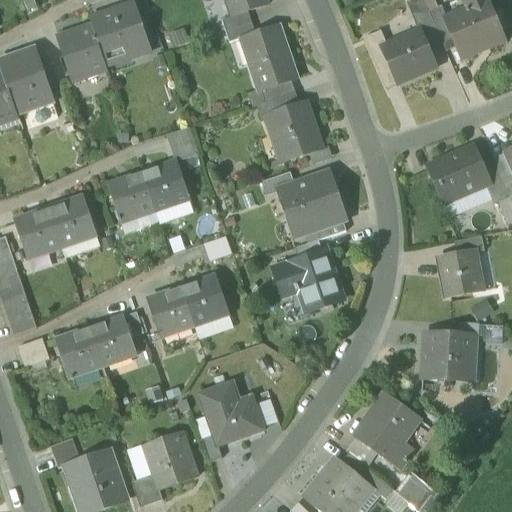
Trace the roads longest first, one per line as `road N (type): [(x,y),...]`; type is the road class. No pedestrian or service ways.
road 1 (residential): [(231,511),(288,454),(363,343),(389,241),(375,152)]
road 2 (unknown): [(0,350),(168,262)]
road 3 (residential): [(375,152),(311,0)]
road 4 (residential): [(375,152),(511,102)]
